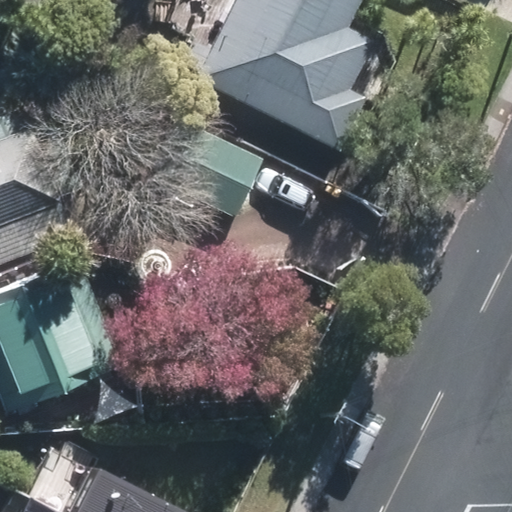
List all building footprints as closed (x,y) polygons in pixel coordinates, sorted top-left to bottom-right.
[(16,0),(45,13),(51,0),(16,0)] [(347,0),(238,0),(201,76),(332,140),(352,98),(339,92),(369,31),(339,16),(347,0)] [(0,258),(63,235),(18,117),(0,124),(0,258)] [(34,288),(0,301),(0,382),(5,396),(67,372),(34,288)] [(197,511),(198,511),(89,457),(59,511),(197,511)]
